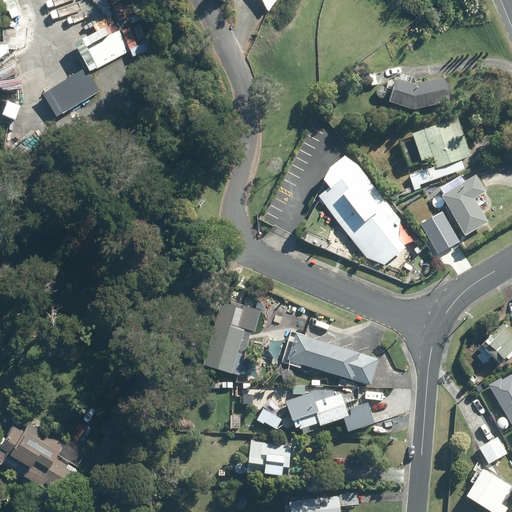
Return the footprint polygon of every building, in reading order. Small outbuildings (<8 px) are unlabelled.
[(129,52),(110,17),(92,27),(96,34),(80,43),(82,47),(75,51),(86,71),(88,75),(129,52)] [(99,93),(88,75),(86,71),(41,96),(53,118),(99,93)] [(383,72),(363,77),(367,89),(386,84),(383,72)] [(394,83),(387,105),(412,113),(449,103),(443,80),(414,88),(394,83)] [(426,172),(408,178),(414,192),(419,190),(418,188),(464,171),(461,163),(470,159),(456,121),(410,138),(420,165),(431,161),(435,170),(427,173),(426,172)] [(442,200),(441,201),(465,238),(487,224),(473,202),(484,196),(474,179),(463,186),(459,179),(438,192),(442,200)] [(369,223),(380,214),(365,197),(372,191),(367,185),(358,192),(355,188),(346,196),(337,184),(316,201),(366,260),(384,267),(397,256),(386,243),(369,223)] [(504,208),(509,204),(503,196),(490,206),(496,214),(504,208)] [(426,236),(438,257),(456,246),(444,225),(426,236)] [(220,300),(201,366),(231,374),(231,373),(238,375),(251,326),(250,326),(255,310),(220,300)] [(487,351),(481,356),(486,361),(491,356),(499,364),(503,360),(502,359),(511,349),(511,332),(511,334),(502,324),(481,345),(487,351)] [(299,369),(301,364),(370,386),(378,360),(295,333),(287,359),(289,360),(287,365),(299,369)] [(242,404),(262,404),(262,387),(242,387),(242,404)] [(340,394),(333,397),(332,392),(314,391),(309,392),(309,393),(284,402),(291,421),(296,419),(301,435),(309,432),(307,427),(317,423),(318,427),(342,418),(347,432),(373,423),(367,403),(346,411),(340,394)] [(282,421),(269,413),(262,423),(275,431),(282,421)] [(2,462),(40,488),(44,483),(59,493),(73,473),(72,472),(73,470),(54,457),(57,453),(76,467),(81,459),(92,466),(88,472),(99,480),(120,450),(105,439),(91,459),(81,452),(84,449),(67,437),(60,446),(28,424),(2,462)] [(478,448),(488,464),(506,453),(497,437),(478,448)] [(250,441),(245,472),(285,478),(290,447),(250,441)] [(465,497),(489,511),(504,511),(507,508),(500,504),(510,487),(482,470),(476,467),(468,481),(473,484),(465,497)] [(339,495),(339,496),(287,502),(288,511),(338,511),(338,507),(358,505),(357,493),(339,495)]
